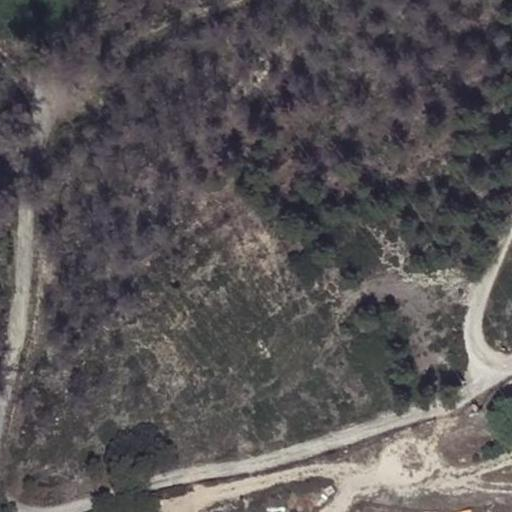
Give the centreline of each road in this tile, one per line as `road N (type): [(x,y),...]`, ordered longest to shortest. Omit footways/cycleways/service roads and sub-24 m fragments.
road 1 (track): [(33,511),(11,500),(0,418),(21,330),(31,94),(0,61)]
road 2 (track): [(511,365),(460,404),(245,471),(159,484),(72,511)]
road 3 (track): [(484,381),(473,355),(480,298),(511,216)]
